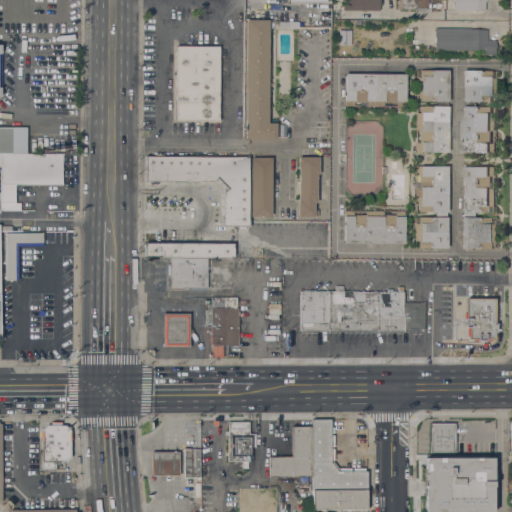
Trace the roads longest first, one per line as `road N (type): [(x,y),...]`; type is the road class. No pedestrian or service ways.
road 1 (primary): [(124,389),(125,0)]
road 2 (primary): [(502,386),(259,388)]
road 3 (primary): [(97,0),(95,220)]
road 4 (primary): [(95,254),(93,389)]
road 5 (residential): [(390,511),(390,387)]
road 6 (primary): [(93,389),(101,511)]
road 7 (primary): [(130,511),(124,389)]
